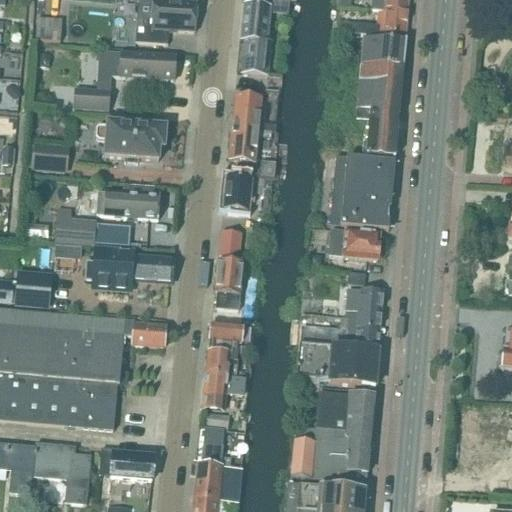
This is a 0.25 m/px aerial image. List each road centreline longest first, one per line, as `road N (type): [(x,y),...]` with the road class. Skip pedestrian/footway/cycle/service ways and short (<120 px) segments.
road 1 (residential): [(168,511),(220,0)]
road 2 (tertiary): [(402,511),(444,0)]
road 3 (unknown): [(175,443),(0,431)]
